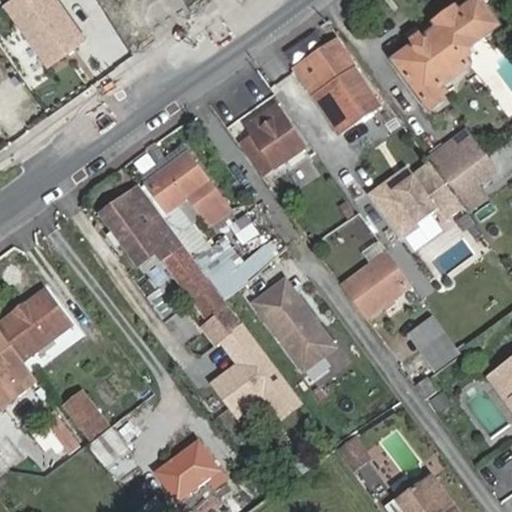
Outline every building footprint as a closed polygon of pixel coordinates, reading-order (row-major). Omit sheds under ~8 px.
[(0,0),(0,60),(5,57),(15,49),(13,48),(36,32),(40,38),(53,29),(58,33),(100,2),(98,0),(0,0)] [(408,38),(412,44),(393,57),(432,113),(451,102),(450,98),(453,96),(450,93),(454,90),(448,84),(477,65),(472,57),(476,54),(472,49),(503,27),(482,0),(471,0),(461,8),(457,3),(432,21),(435,26),(425,33),(422,29),(408,38)] [(384,105),(338,40),(296,71),(342,135),(384,105)] [(279,169),(310,146),(280,105),(234,137),(262,174),(275,164),(279,169)] [(437,161),(456,187),(491,162),(473,137),(437,161)] [(210,227),(234,210),(191,149),(146,180),(170,212),(172,211),(189,197),(210,227)] [(442,217),(463,203),(453,189),(434,162),(413,178),(400,188),(394,180),(378,192),(406,231),(437,209),(442,217)] [(465,200),(479,190),(501,175),(491,162),(456,187),(465,200)] [(413,178),(408,171),(394,180),(400,188),(413,178)] [(142,263),(180,234),(143,184),(104,212),(142,263)] [(354,221),(365,212),(346,186),(317,208),(331,228),(350,215),(354,221)] [(474,213),(488,203),(479,190),(465,200),(474,213)] [(198,247),(216,234),(210,227),(189,197),(172,211),(198,247)] [(248,262),(259,275),(283,259),(272,243),(248,262)] [(199,259),(188,245),(167,260),(212,320),(205,326),(216,341),(244,321),(226,297),(199,259)] [(245,284),(217,246),(199,259),(226,297),(245,284)] [(314,301),(323,294),(292,252),(283,259),(314,301)] [(346,287),(369,319),(418,283),(395,252),(346,287)] [(298,292),(286,277),(273,288),(284,303),(298,292)] [(79,326),(51,287),(0,323),(0,328),(25,362),(79,326)] [(337,345),(298,292),(284,303),(273,288),(254,301),(305,369),(337,345)] [(423,341),(436,360),(461,341),(437,308),(426,316),(437,333),(423,341)] [(423,341),(437,333),(426,316),(413,326),(423,341)] [(0,404),(36,378),(25,362),(0,328),(0,404)] [(511,401),(511,382),(506,374),(496,381),(511,401)] [(291,394),(284,383),(266,396),(273,405),(291,394)] [(92,440),(113,425),(89,392),(68,406),(92,440)] [(97,470),(58,420),(46,428),(85,479),(97,470)] [(92,440),(104,457),(126,442),(113,425),(92,440)] [(0,464),(5,471),(25,455),(4,426),(0,428),(0,464)] [(340,444),(342,447),(357,437),(354,433),(340,444)] [(355,465),(370,454),(357,437),(342,447),(355,465)] [(202,441),(159,471),(181,502),(208,483),(212,489),(228,478),(202,441)] [(460,511),(435,477),(401,500),(409,511),(460,511)]
